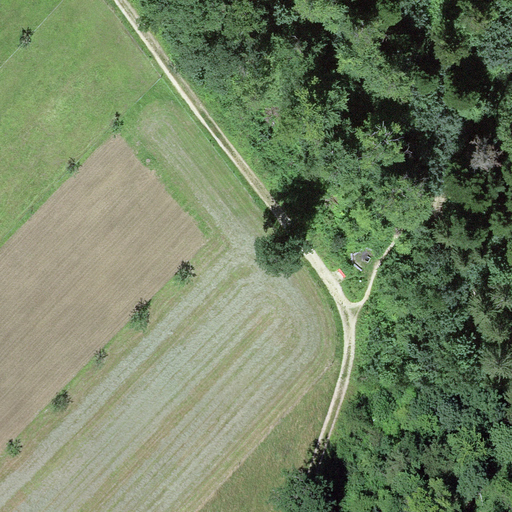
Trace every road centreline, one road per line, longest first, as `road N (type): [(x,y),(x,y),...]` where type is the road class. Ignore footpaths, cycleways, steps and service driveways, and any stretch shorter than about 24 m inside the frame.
road 1 (track): [(118,0),(335,285),(352,335)]
road 2 (track): [(352,335),(299,511)]
road 3 (track): [(352,335),(406,224),(426,203)]
